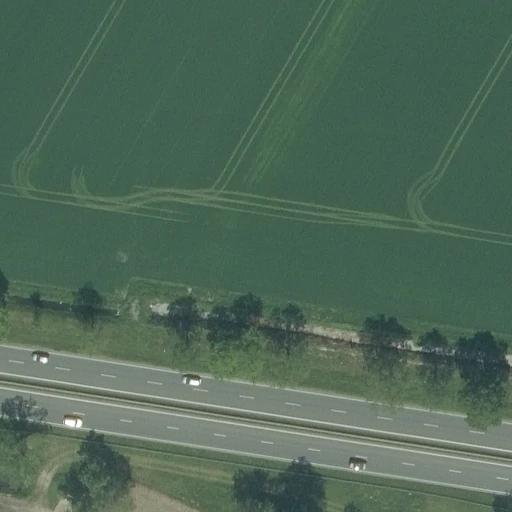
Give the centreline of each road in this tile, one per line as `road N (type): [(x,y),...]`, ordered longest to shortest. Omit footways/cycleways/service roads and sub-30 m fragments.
road 1 (trunk): [(0,399),(511,478)]
road 2 (trunk): [(511,435),(0,358)]
